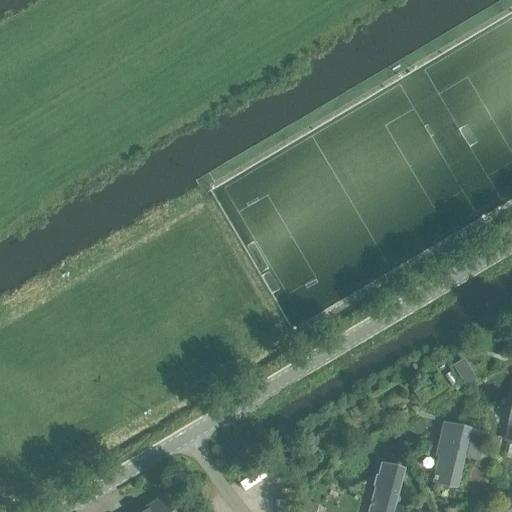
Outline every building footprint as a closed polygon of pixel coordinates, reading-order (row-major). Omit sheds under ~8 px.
[(468,385),(480,378),(467,354),(454,361),(468,385)] [(470,432),(448,426),(434,488),(456,493),(463,461),(470,432)] [(470,432),(463,461),(475,464),(482,435),(470,432)] [(393,511),(403,467),(379,461),(368,511),(393,511)] [(176,511),(167,496),(140,511),(176,511)]
